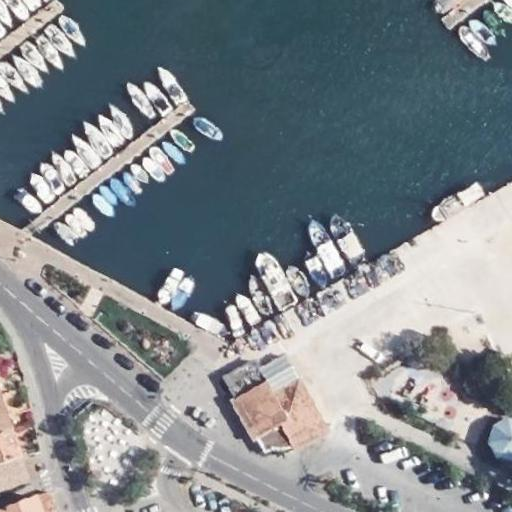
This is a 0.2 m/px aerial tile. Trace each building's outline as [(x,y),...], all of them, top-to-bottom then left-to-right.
[(298,378),(285,355),(259,370),(271,393),(298,378)] [(328,433),(298,378),(271,393),(259,370),(253,361),(224,377),(235,399),(231,401),(254,440),(257,438),(265,451),(272,448),(281,450),(291,447),(294,452),(328,433)] [(0,417),(0,445),(15,440),(7,415),(0,417)] [(511,417),(508,416),(493,425),(488,442),(496,457),(511,461),(511,417)] [(0,471),(23,464),(15,440),(0,445),(0,471)] [(48,494),(41,475),(29,480),(37,499),(48,494)] [(42,511),(37,499),(29,480),(0,491),(0,511),(42,511)]
